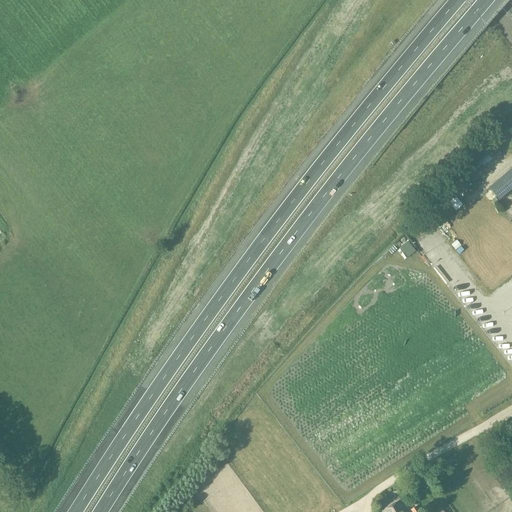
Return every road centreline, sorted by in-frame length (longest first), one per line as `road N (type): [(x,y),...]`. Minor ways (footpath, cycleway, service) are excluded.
road 1 (motorway): [(102,511),(291,241),(487,0)]
road 2 (motorway): [(458,0),(271,226),(75,511)]
road 3 (motorway): [(122,511),(268,323),(440,150),(497,109)]
road 4 (unclassified): [(361,503),(484,425)]
